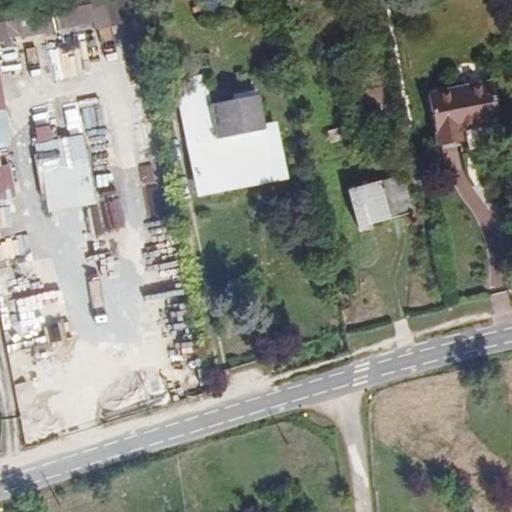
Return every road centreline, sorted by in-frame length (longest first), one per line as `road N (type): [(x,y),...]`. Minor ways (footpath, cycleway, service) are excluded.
road 1 (tertiary): [(511,335),(347,377),(0,485)]
road 2 (track): [(168,103),(231,413)]
road 3 (track): [(403,218),(392,274),(409,361)]
